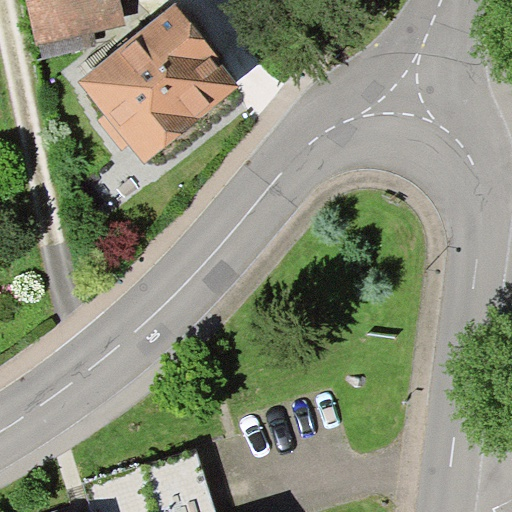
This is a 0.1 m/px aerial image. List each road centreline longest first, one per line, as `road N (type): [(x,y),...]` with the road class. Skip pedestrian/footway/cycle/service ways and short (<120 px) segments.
road 1 (tertiary): [(0,430),(142,323),(323,130),(348,114),(407,111)]
road 2 (tertiary): [(407,111),(461,138),(481,194),(448,511)]
